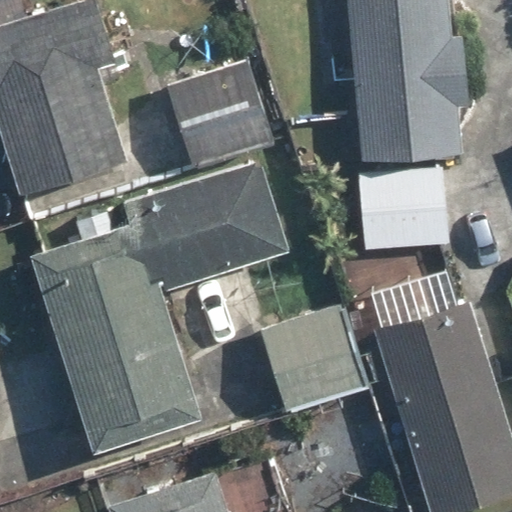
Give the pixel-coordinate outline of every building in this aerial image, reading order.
[(92,0),(45,0),(0,13),(0,168),(6,189),(136,152),(92,0)] [(467,23),(453,25),(450,0),(350,0),(363,155),(462,147),(459,101),(473,100),(467,23)] [(248,54),(169,79),(195,162),(274,137),(248,54)] [(132,213),(29,246),(93,446),(202,412),(160,283),(288,242),(258,151),(126,194),(132,213)] [(352,258),(371,320),(430,511),(437,511),(511,489),(511,422),(471,289),(458,293),(447,259),(448,168),(353,167),(352,258)] [(344,296),(263,321),(290,401),(367,377),(344,296)] [(232,511),(217,462),(112,495),(117,511),(232,511)]
